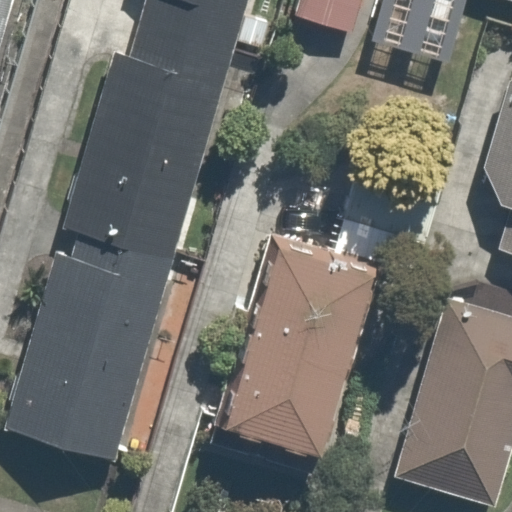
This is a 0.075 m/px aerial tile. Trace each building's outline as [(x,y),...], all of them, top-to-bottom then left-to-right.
[(53,222),(64,225),(56,259),(31,253),(0,387),(0,430),(131,461),(236,0),(126,0),(112,62),(91,57),(53,222)] [(290,0),(287,11),(345,27),(352,0),(290,0)] [(511,247),(511,16),(453,231),(511,247)] [(363,258),(251,229),(204,414),(316,443),(363,258)] [(511,393),(511,304),(431,286),(391,461),(489,483),(509,393),(511,393)]
